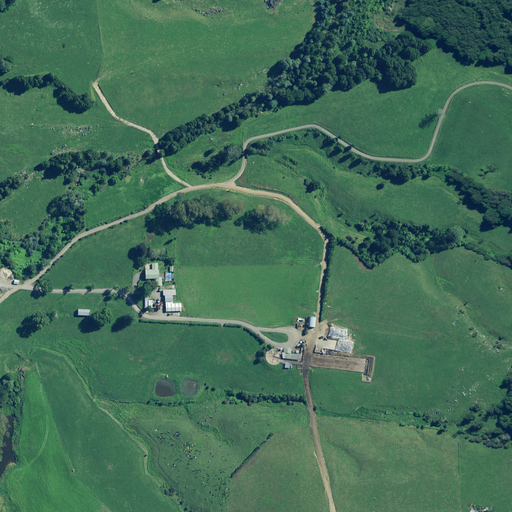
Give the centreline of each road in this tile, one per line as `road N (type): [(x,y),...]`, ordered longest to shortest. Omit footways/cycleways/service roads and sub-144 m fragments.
road 1 (track): [(328,511),(332,469),(304,424),(318,234),(278,194),(243,185)]
road 2 (track): [(243,185),(264,135),(278,128),(314,127),(405,161),(424,155),(448,96),(475,81),(511,90)]
road 3 (track): [(243,185),(114,215),(82,230),(18,287),(0,281)]
